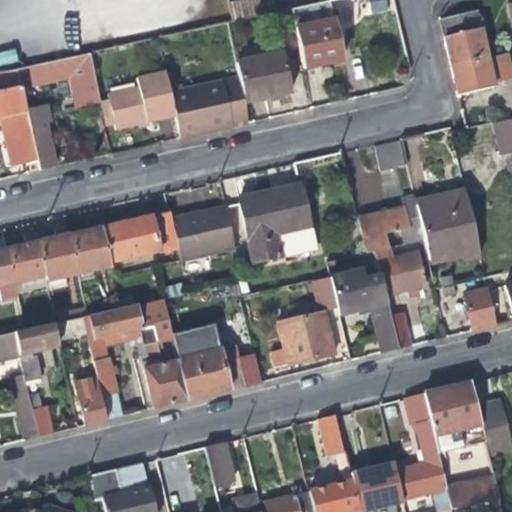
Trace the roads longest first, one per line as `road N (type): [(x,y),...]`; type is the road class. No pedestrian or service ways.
road 1 (residential): [(0,207),(403,113),(424,100),(428,86),(407,0)]
road 2 (residential): [(0,467),(511,343)]
